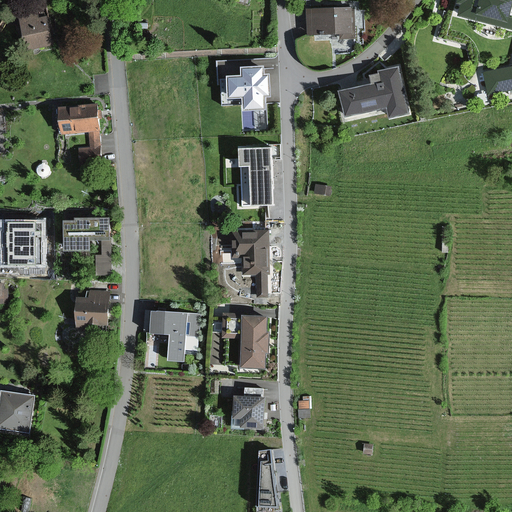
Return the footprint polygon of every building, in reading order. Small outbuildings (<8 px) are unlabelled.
[(511,24),(511,0),(464,0),(461,12),(511,24)] [(56,43),(51,15),(42,17),(40,4),(27,7),(35,47),(56,43)] [(358,30),(358,8),(318,9),(319,31),(358,30)] [(417,107),(408,63),(384,68),(387,83),(350,90),(353,109),(394,101),(396,111),(417,107)] [(253,79),(237,79),(237,95),(253,95),(253,108),(267,107),(267,96),(276,96),(276,78),(271,65),(253,66),(253,79)] [(511,67),(483,73),(488,95),(511,90),(511,67)] [(105,163),(104,158),(102,103),(65,105),(67,139),(92,137),(92,144),(86,144),(87,164),(105,163)] [(275,149),(247,149),(249,205),(276,204),(275,149)] [(323,184),(322,193),(336,194),(338,186),(323,184)] [(114,237),(113,218),(67,218),(68,248),(82,248),(82,237),(114,237)] [(42,222),(2,222),(2,266),(43,265),(42,222)] [(273,272),(272,232),(235,232),(235,257),(251,256),(251,272),(273,272)] [(7,283),(0,282),(0,303),(12,303),(12,289),(7,289),(7,283)] [(116,321),(117,292),(99,292),(99,298),(82,298),(81,324),(95,324),(95,320),(116,321)] [(206,309),(161,308),(161,330),(178,331),(178,359),(189,359),(189,337),(205,337),(206,309)] [(271,314),(231,314),(231,330),(253,331),(253,365),(270,365),(271,314)] [(37,429),(42,395),(9,390),(4,424),(37,429)] [(268,425),(269,397),(254,397),(243,397),(242,414),(250,414),(249,424),(268,425)] [(316,417),(314,397),(303,398),(305,418),(316,417)] [(278,448),(265,450),(261,506),(287,506),(278,448)]
